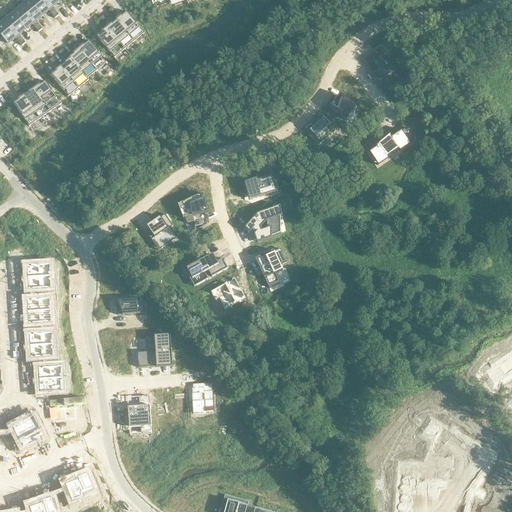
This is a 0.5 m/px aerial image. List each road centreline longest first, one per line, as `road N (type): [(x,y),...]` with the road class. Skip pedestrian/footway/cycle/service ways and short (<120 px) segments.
road 1 (residential): [(344,53),(306,115),(216,159)]
road 2 (unknown): [(184,382),(79,249)]
road 3 (residential): [(497,0),(479,13),(386,25),(344,53)]
road 4 (residential): [(216,159),(79,249)]
road 5 (tertiary): [(100,389),(87,337),(90,279),(79,249)]
road 6 (residential): [(98,0),(0,83)]
road 7 (residential): [(0,487),(23,486),(66,449),(106,434)]
